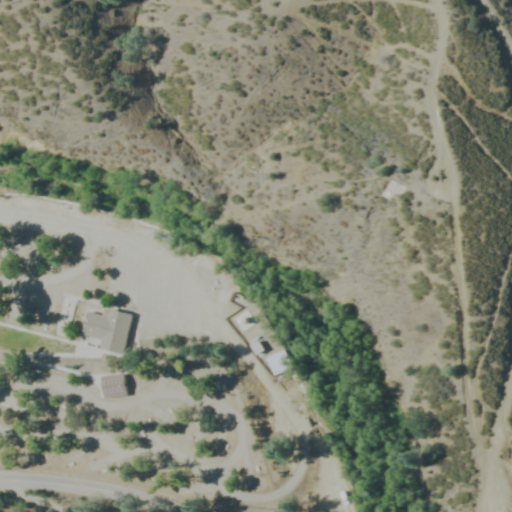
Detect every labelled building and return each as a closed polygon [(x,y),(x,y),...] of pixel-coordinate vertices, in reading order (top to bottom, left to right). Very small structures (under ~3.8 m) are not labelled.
[(402,203),(407,187),(392,182),(388,199),(402,203)] [(91,313),(103,316),(105,307),(133,316),(125,356),(100,349),(102,340),(85,337),(91,313)] [(267,359),(281,354),(286,369),(272,374),(267,359)] [(105,377),(127,377),(127,397),(105,397),(105,377)] [(225,426),(217,426),(216,448),(224,448),(225,426)]
